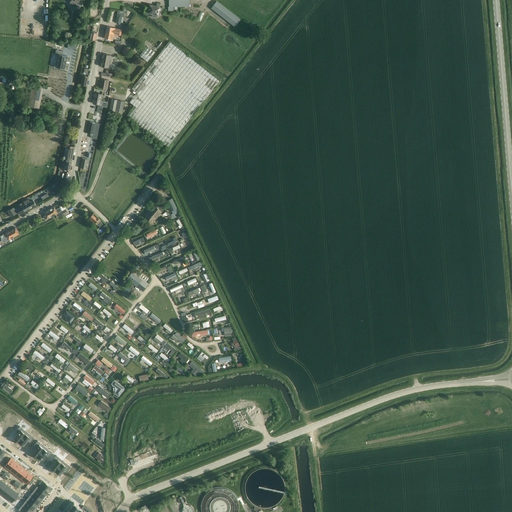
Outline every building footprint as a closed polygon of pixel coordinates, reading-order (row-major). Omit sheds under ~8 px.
[(168,0),(169,7),(168,7),(168,11),(173,11),(173,7),(189,7),(188,0),(168,0)] [(211,8),(235,27),(240,19),(217,1),(211,8)] [(147,12),(147,13),(152,14),(152,17),(157,18),(157,16),(158,16),(159,12),(162,12),(163,8),(160,7),(160,4),(157,3),(156,6),(149,4),(148,8),(147,12)] [(117,13),(115,22),(118,23),(118,24),(120,25),(121,23),(122,23),(124,17),(124,15),(123,15),(124,14),(126,15),(128,10),(126,10),(127,8),(124,8),(123,11),(123,12),(120,11),(118,11),(117,13)] [(21,21),(20,33),(45,33),(45,21),(21,21)] [(107,26),(105,33),(114,34),(116,35),(118,35),(119,35),(120,29),(115,28),(107,26)] [(91,34),(90,40),(95,41),(97,33),(89,31),(88,34),(91,34)] [(137,93),(130,101),(129,102),(134,106),(127,115),(167,147),(220,81),(169,41),(132,89),(137,93)] [(147,46),(139,56),(147,62),(155,52),(147,46)] [(56,50),(55,54),(58,54),(56,67),(55,67),(64,69),(65,69),(64,69),(67,56),(62,55),(63,51),(56,50)] [(108,68),(111,56),(102,54),(100,66),(108,68)] [(101,78),(99,87),(107,89),(107,88),(108,83),(109,80),(101,78)] [(39,108),(42,89),(36,88),(36,89),(32,88),(29,106),(39,108)] [(100,105),(102,94),(95,93),(93,103),(100,105)] [(122,114),(125,102),(112,99),(109,111),(122,114)] [(90,121),(87,133),(91,134),(90,138),(91,138),(92,138),(95,139),(96,139),(97,135),(98,130),(99,125),(100,123),(95,122),(90,121)] [(64,155),(63,159),(67,160),(71,161),(72,159),(72,158),(74,150),(69,149),(65,148),(64,155)] [(57,182),(52,187),(56,191),(61,186),(57,182)] [(27,199),(23,201),(24,204),(25,205),(28,210),(36,205),(33,200),(31,202),(30,202),(30,201),(29,198),(27,199)] [(170,211),(177,207),(172,198),(165,201),(170,211)] [(19,214),(28,210),(24,204),(23,204),(23,203),(19,204),(21,207),(17,209),(19,214)] [(160,214),(164,209),(158,204),(156,207),(154,205),(152,208),(153,208),(150,212),(149,210),(147,212),(148,213),(145,216),(152,222),(159,214),(160,214)] [(54,206),(49,209),(52,216),(55,214),(56,214),(57,217),(63,214),(64,216),(69,213),(69,212),(67,208),(62,210),(60,207),(56,210),(54,206)] [(17,213),(14,208),(7,211),(10,217),(17,213)] [(45,216),(44,216),(46,219),(47,219),(49,218),(52,216),(49,209),(43,212),(45,216)] [(172,217),(171,218),(172,220),(176,217),(174,215),(179,212),(178,209),(177,210),(176,209),(171,211),(173,213),(171,214),(172,217)] [(93,213),(88,218),(94,224),(95,223),(96,225),(97,225),(100,221),(100,220),(99,219),(93,213)] [(10,230),(14,237),(19,234),(15,227),(10,230)] [(5,234),(1,236),(2,239),(1,239),(3,242),(8,239),(8,240),(14,237),(10,230),(5,233),(5,234)] [(142,280),(142,279),(132,272),(127,279),(136,286),(137,286),(143,291),(148,285),(142,280)] [(101,274),(98,277),(106,282),(108,279),(101,274)] [(111,282),(108,285),(116,290),(118,287),(111,282)] [(91,283),(89,286),(96,292),(98,289),(91,283)] [(84,293),(82,296),(89,301),(91,298),(84,293)] [(103,293),(101,296),(108,302),(110,299),(103,293)] [(94,301),(91,304),(99,309),(101,306),(94,301)] [(75,303),(73,306),(80,311),(82,308),(75,303)] [(116,304),(114,307),(121,313),(123,310),(116,304)] [(66,310),(63,314),(66,316),(67,317),(67,318),(66,320),(70,323),(75,317),(66,310)] [(154,316),(152,318),(160,324),(162,321),(154,316)] [(96,320),(94,322),(102,328),(104,325),(96,320)] [(58,323),(56,326),(64,331),(66,328),(58,323)] [(83,324),(81,327),(88,332),(90,329),(83,324)] [(125,324),(123,327),(130,333),(132,330),(125,324)] [(221,331),(224,331),(224,335),(225,335),(226,335),(226,336),(231,336),(230,327),(223,327),(224,328),(221,328),(221,331)] [(69,331),(67,333),(75,339),(77,336),(69,331)] [(52,332),(50,335),(57,341),(59,338),(52,332)] [(181,343),(185,339),(182,336),(176,332),(174,334),(171,337),(176,341),(177,340),(181,343)] [(96,335),(94,337),(101,343),(103,340),(96,335)] [(139,337),(137,339),(144,345),(147,342),(139,337)] [(235,337),(232,339),(233,341),(235,344),(236,347),(238,350),(241,348),(235,337)] [(43,344),(41,346),(49,353),(52,351),(43,344)] [(151,345),(148,348),(156,353),(158,350),(151,345)] [(35,350),(33,354),(42,361),(44,358),(35,350)] [(180,352),(178,356),(181,358),(179,360),(185,365),(186,362),(189,359),(180,352)] [(201,352),(199,355),(207,360),(209,357),(201,352)] [(57,354),(55,357),(63,363),(66,360),(57,354)] [(162,354),(160,357),(168,362),(170,359),(162,354)] [(192,361),(189,365),(193,369),(191,372),(196,376),(198,373),(199,374),(201,372),(202,373),(204,370),(192,361)] [(27,362),(25,365),(32,370),(34,367),(27,362)] [(52,364),(50,366),(59,373),(61,370),(52,364)] [(93,368),(97,371),(96,372),(100,376),(101,375),(103,372),(95,365),(93,368)] [(36,369),(34,372),(42,378),(44,375),(36,369)] [(20,371),(18,374),(27,381),(30,378),(20,371)] [(48,378),(46,381),(53,387),(55,384),(48,378)] [(114,379),(111,384),(115,387),(117,389),(115,392),(114,393),(119,396),(125,388),(114,379)] [(33,381),(31,383),(38,389),(40,386),(33,381)] [(44,390),(42,393),(50,398),(52,395),(44,390)] [(111,408),(101,400),(98,405),(108,412),(109,413),(112,409),(111,408)] [(64,404),(62,407),(69,413),(71,410),(64,404)] [(49,411),(47,414),(54,419),(56,416),(49,411)] [(75,413),(73,416),(80,421),(83,418),(79,415),(75,413)] [(61,420),(59,423),(66,428),(68,425),(61,420)] [(18,433),(14,438),(19,442),(27,432),(19,426),(15,431),(18,433)] [(70,427),(68,430),(75,435),(78,433),(70,427)] [(27,432),(19,442),(23,445),(27,440),(30,442),(34,437),(27,432)] [(81,435),(79,438),(86,443),(88,440),(81,435)] [(36,448),(32,453),(37,456),(45,446),(38,440),(34,446),(36,448)] [(45,446),(37,456),(38,457),(37,458),(40,460),(41,459),(42,460),(45,455),(48,457),(52,452),(45,446)] [(54,462),(50,467),(55,471),(63,461),(56,455),(52,460),(54,462)] [(5,465),(5,466),(10,471),(16,463),(11,458),(9,460),(7,463),(5,465)] [(63,461),(55,471),(60,475),(64,470),(66,472),(70,466),(63,461)] [(16,463),(10,471),(16,475),(22,467),(16,463)] [(22,467),(16,475),(21,479),(27,471),(22,467)] [(27,471),(21,479),(27,484),(33,476),(27,471)] [(37,486),(46,494),(51,488),(43,482),(39,487),(37,486)] [(7,485),(1,493),(6,498),(11,492),(13,490),(7,485)] [(37,486),(32,492),(42,500),(46,494),(37,486)] [(6,498),(12,502),(14,500),(15,498),(17,495),(18,494),(13,490),(11,492),(6,498)] [(32,492),(27,498),(37,505),(42,500),(32,492)] [(27,498),(23,503),(33,511),(37,505),(27,498)] [(91,511),(83,506),(81,508),(80,508),(80,507),(74,502),(73,502),(74,503),(68,509),(65,511),(91,511)] [(23,503),(18,509),(21,511),(32,511),(33,511),(23,503)]
